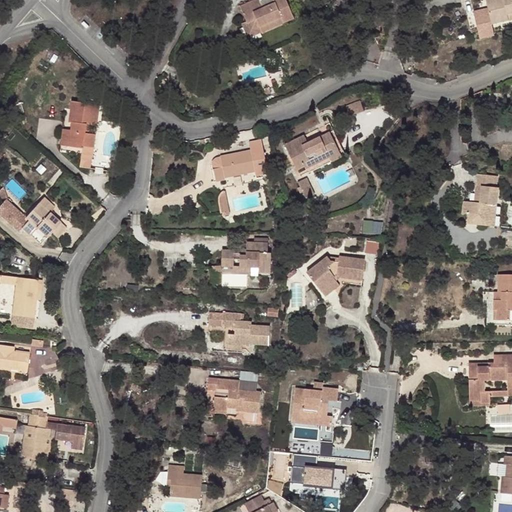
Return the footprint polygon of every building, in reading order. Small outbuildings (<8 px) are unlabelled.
[(247,41),(261,36),(259,32),(281,22),(284,25),(293,21),(283,0),(276,0),(273,1),(272,0),(270,0),(260,5),(259,3),(240,11),(246,24),(240,26),(247,41)] [(511,14),(511,0),(494,0),(484,3),(491,27),(507,24),(505,17),(511,14)] [(103,112),(76,105),(71,125),(74,125),(72,139),(69,139),(66,154),(93,160),(97,139),(88,136),(90,128),(99,131),(103,112)] [(349,115),(352,126),(367,120),(363,110),(349,115)] [(350,166),(337,132),(289,155),(301,180),(311,175),(314,181),(350,166)] [(268,183),(259,145),(247,147),(248,155),(218,161),(218,162),(214,163),(210,166),(210,168),(214,188),(224,185),(225,192),(268,183)] [(8,185),(21,197),(26,192),(14,179),(8,185)] [(500,191),(500,182),(480,183),(480,196),(486,197),(486,208),(471,209),(471,222),(476,222),(476,231),(488,230),(488,226),(499,225),(499,208),(505,208),(505,191),(500,191)] [(311,187),(301,191),(310,209),(319,204),(311,187)] [(224,207),(217,209),(219,219),(221,218),(222,221),(227,220),(224,207)] [(67,235),(39,208),(27,222),(29,225),(22,232),(41,250),(51,239),(57,245),(67,235)] [(368,241),(367,252),(380,253),(381,242),(368,241)] [(271,284),(273,261),(269,260),(270,251),(248,248),(247,261),(234,260),(234,257),(220,255),(219,272),(233,275),(234,268),(241,269),(240,275),(258,278),(258,282),(271,284)] [(511,263),(504,264),(503,282),(507,282),(507,291),(498,291),(498,302),(502,302),(502,311),(511,311),(511,263)] [(366,288),(368,267),(341,266),(341,269),(334,269),(332,266),(310,287),(326,303),(343,287),(366,288)] [(0,317),(14,320),(18,283),(4,282),(0,309),(0,317)] [(40,285),(18,283),(14,320),(36,322),(37,305),(40,285)] [(272,311),(271,320),(282,321),(282,312),(272,311)] [(253,341),(253,348),(271,350),(273,332),(256,330),(256,328),(246,326),(246,320),(213,318),(213,331),(238,333),(238,338),(230,337),(229,348),(243,350),(243,347),(244,339),(253,341)] [(31,339),(31,346),(42,348),(43,341),(31,339)] [(243,347),(253,348),(253,341),(244,339),(243,347)] [(510,370),(510,381),(511,381),(511,345),(496,345),(495,354),(470,353),(469,368),(469,388),(481,389),(483,392),(492,392),(493,388),(492,381),(488,380),(489,369),(510,370)] [(0,371),(29,376),(32,358),(10,355),(11,350),(0,348),(0,371)] [(242,358),(243,350),(229,348),(229,357),(242,358)] [(459,353),(459,368),(469,368),(470,353),(459,353)] [(469,388),(469,368),(459,368),(459,388),(469,388)] [(245,379),(243,389),(261,390),(262,381),(245,379)] [(511,381),(510,381),(492,381),(493,388),(511,389),(511,381)] [(263,400),(264,390),(261,390),(243,389),(215,386),(213,399),(222,400),(219,421),(233,423),(234,417),(243,418),(243,420),(249,420),(249,418),(265,420),(268,400),(263,400)] [(329,408),(337,409),(340,409),(341,397),(323,395),(323,399),(294,398),(291,424),(317,427),(318,421),(328,423),(329,408)] [(42,419),(31,418),(24,459),(46,463),(48,444),(52,444),(53,436),(57,436),(56,443),(74,445),(73,452),(83,454),(87,431),(59,427),(49,425),(49,420),(42,419)] [(5,430),(18,432),(19,423),(0,420),(0,433),(4,434),(5,430)] [(331,433),(332,423),(328,423),(318,421),(317,427),(291,424),(291,429),(331,433)] [(511,491),(511,452),(507,452),(507,463),(511,463),(511,474),(505,473),(503,491),(511,491)] [(505,473),(511,474),(511,463),(507,463),(502,463),(502,473),(505,473)] [(292,466),(292,484),(345,485),(345,467),(292,466)] [(201,503),(205,480),(188,477),(189,471),(171,468),(169,475),(176,477),(173,499),(201,503)] [(305,492),(340,496),(341,488),(306,484),(305,492)] [(248,510),(248,511),(269,511),(265,502),(248,510)]
